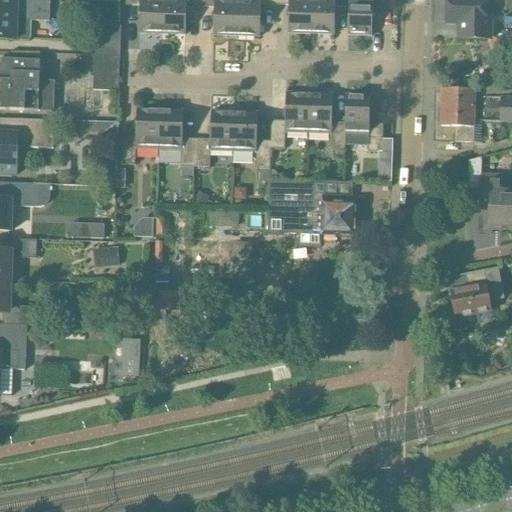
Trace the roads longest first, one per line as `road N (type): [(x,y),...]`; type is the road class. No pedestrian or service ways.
road 1 (residential): [(415,68),(277,66),(246,87),(155,85)]
road 2 (residential): [(407,268),(415,68)]
